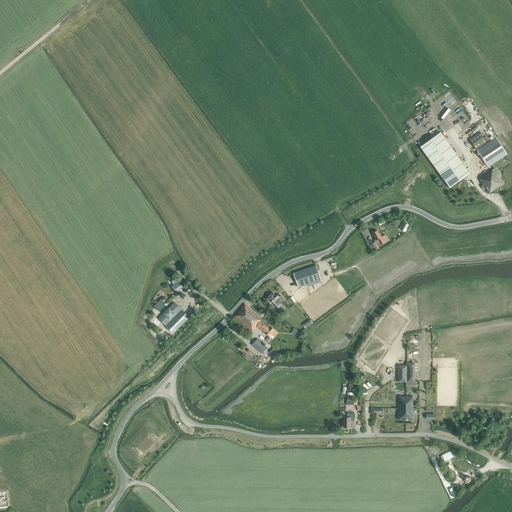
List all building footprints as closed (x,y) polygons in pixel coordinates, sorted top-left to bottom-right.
[(420,149),(449,189),(470,174),(441,134),(420,149)] [(507,155),(496,137),(487,143),(480,134),(470,140),(488,167),(507,155)] [(483,177),(480,180),(483,185),(481,187),(483,190),(485,188),(489,193),(503,183),(492,170),(483,177)] [(410,183),(407,187),(406,186),(405,185),(402,188),(406,191),(408,188),(407,188),(411,183),(412,184),(414,182),(413,181),(417,177),(418,178),(421,175),(417,172),(415,174),(415,176),(416,177),(413,180),(412,179),(411,179),(409,181),(409,183),(410,183)] [(376,250),(379,248),(378,246),(380,245),(385,243),(380,234),(379,235),(377,230),(372,233),(376,240),(374,240),(375,242),(373,243),(376,250)] [(315,265),(294,273),(299,288),(320,280),(315,265)] [(180,281),(171,287),(176,293),(184,287),(180,281)] [(266,298),(270,303),(272,301),(273,303),(275,301),(278,305),(285,299),(281,295),(279,296),(278,295),(276,296),(273,293),(266,298)] [(158,303),(156,304),(154,306),(159,311),(166,304),(161,300),(158,303)] [(163,319),(161,322),(173,334),(189,317),(175,303),(169,308),(163,314),(164,314),(161,317),(163,319)] [(235,316),(252,331),(257,325),(263,331),(269,336),(272,339),(277,333),(274,330),(270,326),(262,320),(261,322),(260,321),(262,319),(244,304),(237,312),(238,313),(235,316)] [(310,319),(303,325),(305,328),(313,323),(310,319)] [(257,339),(252,345),(262,354),(267,347),(257,339)] [(278,354),(273,349),(270,352),(275,357),(278,354)] [(406,363),(406,366),(406,382),(414,382),(414,373),(413,373),(413,363),(406,363)] [(406,382),(406,366),(399,365),(399,373),(398,373),(398,381),(406,382)] [(413,420),(413,397),(399,397),(398,420),(413,420)] [(354,414),(347,413),(347,417),(343,417),(343,418),(343,428),(344,428),(344,429),(347,429),(347,428),(351,428),(351,421),(354,421),(354,414)] [(148,433),(135,448),(141,455),(141,456),(141,457),(142,457),(158,440),(158,439),(157,439),(155,440),(148,433)] [(443,455),(445,460),(455,456),(452,450),(443,455)]
